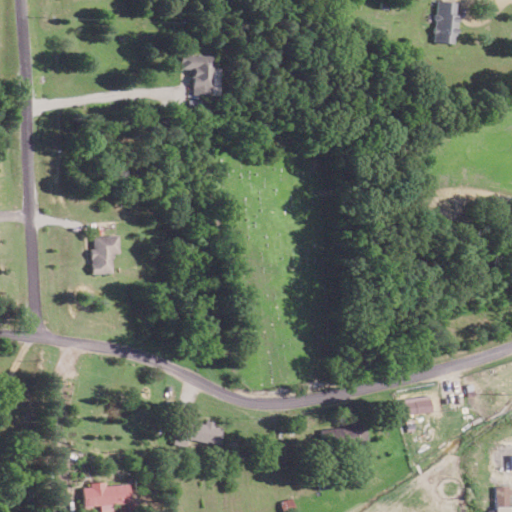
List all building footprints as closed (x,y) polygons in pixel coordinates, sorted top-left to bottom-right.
[(454,42),(456,0),(450,0),(434,0),(432,41),(454,42)] [(210,54),(178,53),(178,67),(190,67),(190,93),(209,94),(210,54)] [(117,233),(91,234),(91,246),(89,247),(90,273),(111,272),(111,252),(118,252),(117,233)] [(403,412),(429,411),(428,395),(402,397),(403,412)] [(218,426),(211,425),(212,420),(203,419),(203,422),(176,417),(172,444),(185,446),(186,439),(215,443),(218,426)] [(321,448),(364,443),(361,423),(318,428),(321,448)] [(127,483),(102,484),(102,482),(80,483),(81,505),(98,505),(98,510),(110,510),(110,503),(128,502),(127,483)] [(511,511),(511,503),(506,504),(505,485),(492,485),(493,511),(511,511)]
